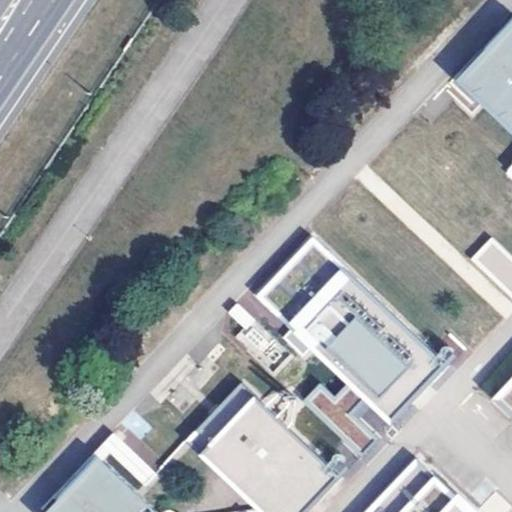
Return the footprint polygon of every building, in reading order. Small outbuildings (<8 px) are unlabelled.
[(511,32),(465,82),(511,126),(511,32)] [(393,424),(448,367),(314,241),(258,298),(393,424)] [(511,298),(511,262),(491,242),(474,260),(511,298)] [(511,415),(511,383),(496,401),(511,415)] [(262,511),(308,511),(340,479),(242,386),(189,443),(262,511)] [(281,419),(284,416),(279,410),(276,414),(281,419)] [(471,511),(418,461),(369,511),(471,511)] [(151,511),(101,463),(55,511),(151,511)]
